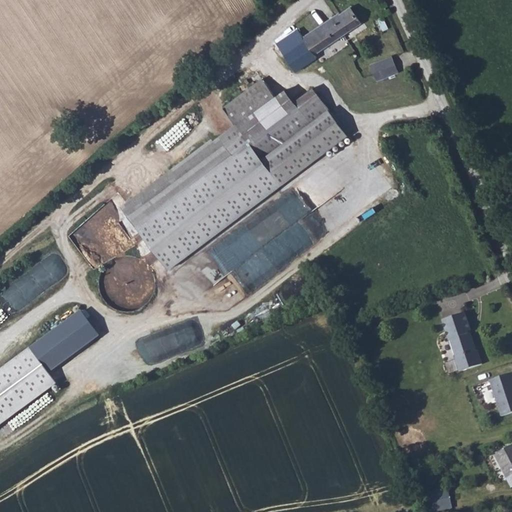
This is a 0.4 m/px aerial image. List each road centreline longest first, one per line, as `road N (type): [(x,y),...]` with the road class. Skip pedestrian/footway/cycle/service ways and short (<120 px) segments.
road 1 (track): [(0,266),(305,0)]
road 2 (unknown): [(180,286),(382,119),(438,95)]
road 3 (unclassified): [(396,0),(511,258)]
